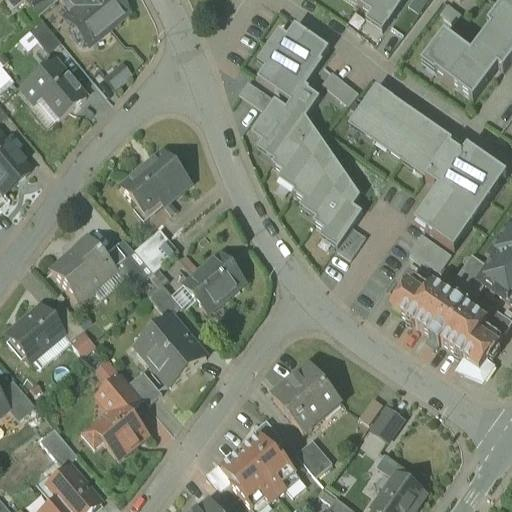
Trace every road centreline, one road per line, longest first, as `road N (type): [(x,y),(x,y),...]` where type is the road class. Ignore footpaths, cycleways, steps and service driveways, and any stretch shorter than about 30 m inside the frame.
road 1 (residential): [(191,71),(114,135),(0,279)]
road 2 (residential): [(143,511),(303,295)]
road 3 (residential): [(508,450),(303,295)]
road 4 (residential): [(303,295),(250,214),(191,71)]
road 5 (residential): [(470,141),(268,0)]
